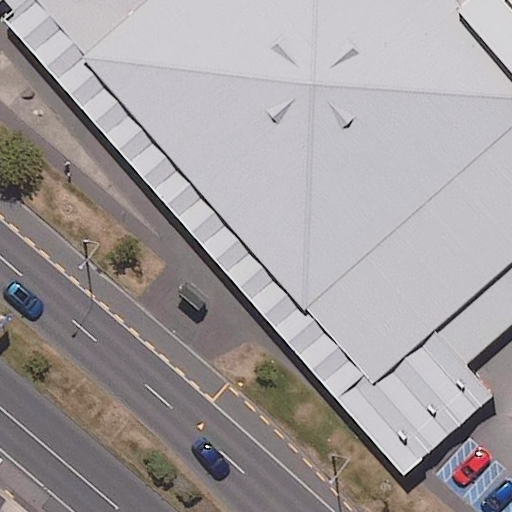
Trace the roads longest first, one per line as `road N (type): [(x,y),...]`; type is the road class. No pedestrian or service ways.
road 1 (secondary): [(0,257),(283,511)]
road 2 (secondary): [(123,511),(0,406)]
